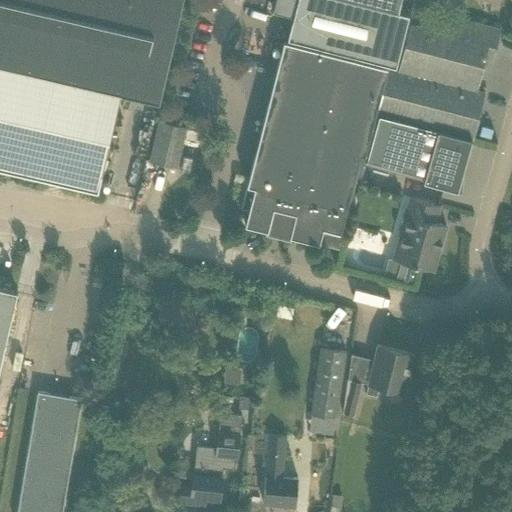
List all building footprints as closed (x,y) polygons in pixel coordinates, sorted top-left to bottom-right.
[(0,0),(0,169),(97,192),(119,93),(158,102),(182,0),(0,0)] [(396,11),(354,0),(274,0),(272,10),(292,15),(287,38),(395,65),(408,14),(396,10),(396,11)] [(354,0),(396,11),(396,10),(398,0),(354,0)] [(397,70),(388,67),(376,109),(471,138),(472,139),(484,92),(476,90),(483,62),(491,64),(500,29),(453,17),(449,35),(409,24),(397,70)] [(376,109),(388,67),(283,41),(240,207),(248,209),(244,224),(340,248),(361,164),(375,109),(376,109)] [(470,142),(471,138),(376,109),(375,109),(361,164),(456,190),(470,142)] [(149,159),(176,166),(185,126),(158,120),(149,159)] [(435,222),(439,206),(409,197),(400,231),(408,233),(400,261),(433,270),(445,225),(435,222)] [(0,364),(16,292),(0,287),(0,364)] [(162,292),(157,321),(192,326),(197,297),(162,292)] [(365,393),(376,396),(378,386),(404,393),(409,373),(406,372),(411,353),(377,345),(365,393)] [(346,352),(319,348),(310,415),(336,418),(346,352)] [(342,412),(353,415),(361,382),(347,378),(342,412)] [(17,511),(61,511),(81,398),(37,391),(17,511)] [(122,415),(134,424),(143,410),(131,402),(122,415)] [(180,501),(189,502),(204,504),(205,497),(219,498),(223,468),(233,470),(235,456),(237,456),(242,414),(220,411),(216,449),(196,446),(193,475),(192,474),(191,486),(181,485),(180,501)] [(267,451),(262,503),(295,506),(297,478),(282,476),(286,436),(268,434),(267,451)]
